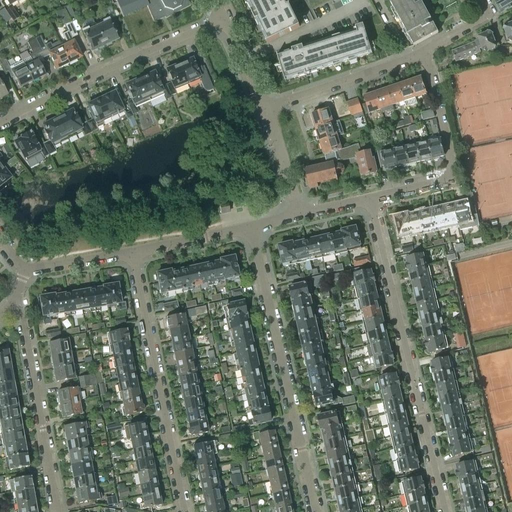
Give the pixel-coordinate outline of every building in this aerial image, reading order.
[(190,6),(186,0),(115,0),(122,16),(147,6),(154,23),(165,18),(165,19),(190,6)] [(246,0),(252,11),(251,11),(256,21),(257,21),(267,43),(300,27),(289,5),(287,6),(286,4),(294,0),(246,0)] [(397,0),(391,4),(402,25),(427,11),(420,0),(397,0)] [(511,0),(506,0),(496,6),(501,15),(511,8),(511,0)] [(64,8),(68,17),(69,19),(70,19),(75,16),(69,5),(64,8)] [(12,8),(6,12),(11,19),(10,19),(12,22),(19,18),(12,8)] [(0,15),(5,23),(10,19),(11,19),(6,12),(4,9),(0,12),(0,15)] [(438,33),(429,15),(427,11),(402,25),(414,46),(438,33)] [(67,45),(61,48),(68,64),(81,58),(72,38),(77,36),(70,19),(69,19),(68,17),(61,20),(63,25),(65,25),(68,32),(62,35),(67,45)] [(103,23),(95,26),(104,46),(105,45),(106,46),(111,44),(111,42),(116,40),(107,19),(102,22),(103,23)] [(306,76),(311,74),(319,72),(318,71),(333,66),(334,67),(342,65),(342,64),(349,61),(349,62),(357,60),(357,59),(372,54),(365,32),(366,32),(364,25),(356,28),(358,33),(304,50),(303,46),(292,50),(292,51),(277,55),(285,81),(298,77),(298,78),(306,76)] [(103,46),(104,46),(95,26),(83,32),(92,51),(97,49),(99,50),(103,48),(103,46)] [(476,42),(476,43),(452,52),(456,62),(480,53),(479,50),(483,48),(483,50),(483,51),(487,53),(487,52),(494,49),(494,50),(496,46),(496,45),(492,35),(488,33),(487,33),(478,37),(480,41),(476,42)] [(56,70),(68,64),(61,48),(58,42),(46,48),(40,36),(35,39),(44,58),(49,55),(56,70)] [(27,43),(32,54),(28,55),(29,57),(22,61),(32,82),(45,75),(37,61),(44,58),(35,39),(27,43)] [(499,51),(500,57),(501,61),(509,58),(505,46),(498,48),(499,51)] [(11,78),(14,77),(19,88),(32,82),(22,61),(9,67),(5,60),(4,61),(3,58),(0,59),(0,63),(0,65),(1,65),(5,73),(8,72),(11,78)] [(188,62),(179,65),(188,85),(200,80),(204,89),(204,90),(205,91),(206,91),(207,92),(208,92),(210,91),(214,90),(204,66),(201,68),(199,64),(195,66),(192,60),(191,59),(191,58),(190,58),(189,59),(188,60),(188,62)] [(166,86),(171,97),(171,98),(172,100),(177,98),(176,95),(176,94),(175,91),(188,85),(179,65),(170,69),(170,68),(169,68),(168,68),(167,68),(166,69),(166,71),(171,83),(166,86)] [(441,87),(447,86),(443,72),(438,73),(441,87)] [(166,101),(171,98),(171,97),(166,86),(160,88),(154,74),(140,80),(150,102),(163,96),(166,101)] [(409,82),(415,98),(427,94),(421,78),(409,82)] [(136,108),(150,102),(140,80),(125,86),(132,101),(127,104),(130,112),(132,116),(138,113),(136,108)] [(403,102),(415,98),(409,82),(398,85),(401,94),(403,102)] [(392,106),(403,102),(401,94),(398,85),(387,89),(392,106)] [(381,110),(392,106),(387,89),(375,93),(380,107),(381,110)] [(101,97),(111,118),(117,115),(117,116),(124,113),(114,93),(109,95),(106,95),(101,97)] [(365,115),(381,110),(380,107),(375,93),(364,97),(366,104),(362,105),(365,115)] [(103,122),(111,118),(101,97),(94,101),(93,103),(87,106),(90,114),(89,114),(91,120),(86,123),(91,133),(92,135),(99,132),(97,128),(103,126),(103,125),(104,125),(104,124),(104,123),(103,122)] [(355,110),(361,108),(358,99),(352,101),(355,110)] [(357,114),(355,110),(352,101),(347,103),(351,116),(357,114)] [(311,114),(316,129),(332,123),(328,109),(311,114)] [(421,116),(423,121),(435,117),(432,110),(421,113),(421,116)] [(84,137),(91,133),(86,123),(81,125),(76,116),(75,116),(72,111),(57,119),(67,138),(74,135),(75,136),(82,133),(84,137)] [(404,121),(402,121),(398,123),(399,128),(411,124),(409,116),(403,118),(404,121)] [(60,142),(67,138),(57,119),(43,126),(45,131),(43,132),(48,142),(43,144),(48,156),(56,152),(54,147),(60,144),(60,142)] [(337,136),(332,123),(316,129),(320,142),(337,136)] [(43,158),(48,156),(43,144),(38,147),(30,132),(20,137),(21,139),(14,143),(18,152),(20,151),(25,162),(41,154),(43,158)] [(337,136),(320,142),(325,155),(341,150),(337,136)] [(429,143),(433,161),(439,159),(440,157),(444,156),(441,140),(429,143)] [(416,145),(421,162),(426,161),(428,162),(433,161),(429,143),(416,145)] [(2,147),(6,154),(11,151),(7,144),(2,147)] [(338,163),(340,162),(358,158),(362,177),(377,174),(374,160),(372,160),(369,148),(365,149),(365,152),(361,153),(358,144),(341,150),(325,155),(327,165),(305,170),(310,189),(318,187),(318,184),(336,179),(336,182),(338,181),(337,176),(342,175),(344,173),(345,170),(344,168),(342,166),(339,165),(338,165),(338,163)] [(405,148),(410,166),(416,165),(417,163),(421,162),(416,145),(405,148)] [(398,167),(402,166),(404,167),(410,166),(405,148),(394,151),(398,167)] [(385,170),(387,170),(389,171),(392,170),(393,168),(398,167),(394,151),(382,153),(385,170)] [(12,177),(3,165),(0,167),(0,193),(7,188),(4,183),(12,177)] [(229,213),(227,203),(219,205),(221,215),(229,213)] [(459,203),(454,205),(459,225),(466,224),(466,225),(471,224),(467,203),(461,205),(459,203)] [(452,227),(459,225),(454,205),(448,206),(448,208),(443,209),(447,228),(447,229),(452,228),(452,227)] [(440,208),(431,210),(436,232),(441,231),(441,230),(447,228),(443,209),(442,209),(440,208)] [(431,233),(436,232),(431,210),(429,211),(428,213),(427,213),(426,212),(419,213),(424,233),(431,232),(431,233)] [(417,235),(424,233),(419,213),(415,214),(414,216),(409,217),(409,216),(407,216),(411,234),(412,238),(417,236),(417,235)] [(411,234),(407,216),(395,219),(399,237),(411,234)] [(342,232),(347,252),(360,249),(357,234),(359,234),(357,228),(356,229),(356,228),(342,232)] [(334,255),(347,252),(342,232),(337,233),(337,234),(330,236),(334,255)] [(322,258),(334,255),(330,236),(324,237),(323,236),(317,237),(322,258)] [(309,261),(322,258),(317,237),(310,239),(310,241),(305,242),(309,261)] [(297,264),(309,261),(305,242),(299,243),(297,242),(292,243),(297,264)] [(283,267),(297,264),(292,243),(278,246),(279,247),(277,247),(278,253),(280,252),(283,267)] [(404,254),(413,251),(412,245),(402,247),(404,254)] [(409,270),(409,271),(426,267),(424,260),(427,259),(426,254),(406,259),(408,264),(406,265),(408,270),(409,270)] [(353,260),(355,267),(371,263),(369,256),(353,260)] [(220,261),(225,280),(234,278),(234,281),(239,280),(235,263),(237,263),(236,258),(234,258),(220,261)] [(208,264),(213,286),(218,285),(217,281),(225,280),(220,261),(215,262),(214,263),(208,264)] [(195,266),(199,285),(207,283),(207,287),(213,286),(208,264),(202,266),(200,265),(195,266)] [(183,270),(188,291),(193,290),(192,287),(199,285),(195,266),(190,267),(189,268),(183,270)] [(428,274),(426,267),(409,271),(412,282),(431,278),(430,273),(428,274)] [(352,289),(355,288),(374,283),(374,282),(376,282),(374,276),(373,276),(372,271),(365,273),(364,268),(352,271),(354,281),(350,281),(352,289)] [(170,271),(175,291),(182,289),(182,292),(188,291),(183,270),(177,271),(176,270),(170,271)] [(175,291),(170,271),(156,274),(156,275),(155,275),(156,281),(158,280),(162,297),(167,296),(166,293),(175,291)] [(300,273),(285,276),(287,282),(301,279),(300,273)] [(328,278),(329,282),(341,280),(340,274),(331,276),(332,277),(328,278)] [(325,275),(312,278),(314,287),(327,284),(325,275)] [(413,294),(432,290),(430,283),(433,283),(431,278),(412,282),(413,288),(412,290),(413,294)] [(292,300),(313,296),(311,289),(312,288),(311,283),(289,288),(292,300)] [(377,294),(374,283),(355,288),(357,299),(377,294)] [(104,287),(107,306),(108,308),(116,307),(116,308),(121,307),(118,284),(112,285),(105,286),(105,287),(104,287)] [(91,290),(95,312),(100,311),(99,308),(100,308),(100,307),(107,306),(104,287),(97,288),(97,289),(91,290)] [(228,292),(229,298),(232,297),(242,295),(241,289),(231,291),(228,292)] [(78,291),(82,310),(89,309),(89,310),(90,313),(95,312),(91,290),(86,291),(85,290),(78,291)] [(433,297),(432,290),(413,294),(415,300),(416,300),(418,306),(437,301),(436,296),(433,297)] [(75,311),(82,310),(78,291),(72,292),(71,293),(66,294),(70,316),(74,315),(74,312),(75,312),(75,311)] [(53,295),(57,315),(64,313),(64,314),(65,314),(65,317),(70,316),(66,294),(61,295),(60,294),(53,295)] [(379,301),(377,294),(357,299),(360,311),(382,306),(380,301),(379,301)] [(57,315),(53,295),(52,296),(52,295),(45,297),(39,298),(43,321),(49,320),(48,318),(56,317),(56,315),(57,315)] [(316,308),(313,296),(292,300),(294,306),(293,307),(294,312),(313,308),(316,308)] [(233,304),(232,300),(220,303),(222,312),(224,312),(225,312),(226,312),(228,319),(246,315),(243,302),(233,304)] [(433,315),(437,314),(435,307),(438,306),(437,301),(418,306),(419,312),(418,313),(419,318),(433,315)] [(163,307),(163,308),(164,314),(179,311),(177,302),(163,305),(163,307)] [(163,307),(163,305),(162,304),(152,306),(154,312),(160,310),(161,310),(161,309),(163,308),(163,307)] [(360,311),(363,322),(383,318),(381,312),(383,311),(382,306),(360,311)] [(183,315),(184,319),(195,317),(195,316),(206,314),(205,307),(182,311),(183,315)] [(313,308),(294,312),(295,317),(296,318),(298,324),(318,319),(317,314),(314,315),(313,308)] [(439,320),(437,314),(433,315),(419,318),(420,323),(422,323),(423,329),(443,325),(441,320),(439,320)] [(183,315),(165,318),(168,330),(186,327),(184,319),(183,315)] [(228,319),(225,320),(227,332),(249,327),(248,321),(247,321),(246,315),(228,319)] [(124,318),(114,319),(116,327),(125,325),(124,318)] [(384,324),(383,318),(363,322),(366,334),(387,329),(386,324),(384,324)] [(320,324),(318,319),(298,324),(299,330),(298,331),(299,336),(318,332),(316,324),(320,324)] [(426,341),(443,337),(441,330),(444,329),(443,325),(423,329),(426,341)] [(186,327),(168,330),(169,336),(171,336),(172,342),(188,339),(186,327)] [(249,327),(227,332),(230,344),(251,339),(249,332),(251,332),(249,327)] [(60,329),(45,332),(46,339),(61,336),(60,329)] [(127,329),(108,333),(111,346),(129,342),(127,329)] [(366,334),(369,346),(388,341),(387,336),(389,334),(387,329),(366,334)] [(318,332),(299,336),(300,341),(302,342),(303,347),(324,343),(323,337),(320,338),(318,332)] [(444,344),(443,337),(426,341),(426,342),(425,342),(426,348),(428,348),(429,353),(448,348),(447,343),(444,344)] [(188,339),(172,342),(173,348),(171,348),(172,352),(174,353),(191,350),(188,339)] [(251,339),(230,344),(231,348),(234,347),(236,355),(255,351),(253,344),(252,345),(251,339)] [(72,353),(70,340),(49,344),(50,349),(48,350),(49,355),(51,355),(51,356),(72,353)] [(391,353),(388,341),(369,346),(371,357),(391,353)] [(131,347),(129,342),(111,346),(113,357),(130,353),(129,349),(131,347)] [(325,347),(324,343),(303,347),(304,354),(303,354),(305,360),(324,355),(322,348),(325,347)] [(0,372),(10,371),(7,351),(5,352),(5,350),(4,350),(0,350),(0,372)] [(191,350),(174,353),(174,355),(173,356),(174,360),(175,360),(176,365),(193,362),(191,350)] [(255,351),(236,355),(237,361),(234,362),(236,368),(257,363),(255,356),(256,356),(255,351)] [(74,366),(72,353),(51,356),(52,357),(50,358),(51,363),(53,363),(54,369),(74,366)] [(130,353),(113,357),(115,369),(133,365),(132,365),(134,363),(133,359),(131,359),(130,353)] [(391,353),(371,357),(371,358),(369,358),(371,366),(373,365),(374,370),(394,365),(393,360),(394,359),(393,353),(391,354),(391,353)] [(324,355),(305,360),(306,365),(307,365),(308,371),(329,366),(328,362),(325,362),(324,355)] [(434,374),(451,371),(449,364),(452,363),(451,358),(431,363),(433,368),(431,368),(433,374),(434,374)] [(193,362),(176,365),(177,371),(176,372),(177,376),(178,376),(179,377),(195,374),(193,362)] [(257,363),(236,368),(236,372),(239,371),(241,379),(260,374),(259,368),(258,368),(257,363)] [(133,367),(133,365),(115,369),(118,380),(124,379),(135,377),(134,372),(135,371),(134,367),(133,367)] [(55,376),(56,382),(77,378),(74,366),(54,369),(54,370),(52,371),(53,376),(55,376)] [(330,371),(329,366),(308,371),(310,377),(309,378),(310,383),(329,379),(327,372),(330,371)] [(0,384),(13,382),(10,371),(0,372),(0,384)] [(452,378),(451,371),(434,374),(437,386),(456,382),(455,377),(452,378)] [(96,380),(95,375),(94,374),(78,378),(79,383),(96,380)] [(195,374),(179,377),(179,378),(178,379),(179,384),(180,384),(181,389),(198,386),(195,374)] [(260,374),(241,379),(242,385),(240,385),(241,391),(262,386),(260,380),(262,380),(260,374)] [(396,375),(377,379),(378,384),(374,385),(376,392),(380,391),(399,387),(399,386),(400,385),(399,379),(397,380),(396,375)] [(124,379),(118,380),(120,392),(137,388),(139,387),(138,383),(136,382),(135,377),(124,379)] [(329,379),(310,383),(311,388),(312,389),(313,394),(313,395),(332,391),(331,390),(335,389),(334,386),(331,386),(329,379)] [(96,380),(79,383),(80,389),(97,385),(96,381),(96,380)] [(0,396),(15,394),(13,382),(0,384),(0,396)] [(438,398),(456,394),(455,387),(457,387),(456,382),(437,386),(438,392),(437,393),(438,398)] [(105,388),(104,384),(98,385),(100,396),(106,395),(105,388)] [(198,386),(181,389),(182,395),(181,396),(182,399),(183,400),(183,401),(200,397),(198,386)] [(245,395),(246,402),(266,398),(264,392),(263,392),(262,386),(241,391),(242,395),(245,395)] [(402,398),(399,387),(380,391),(382,403),(402,398)] [(81,401),(79,388),(58,392),(59,397),(58,399),(58,403),(60,404),(81,401)] [(138,390),(137,388),(120,392),(123,404),(140,400),(139,396),(140,394),(139,391),(138,390)] [(316,406),(315,406),(315,407),(333,403),(334,406),(343,404),(343,406),(356,404),(354,396),(341,399),(337,397),(333,398),(332,391),(313,395),(316,406)] [(15,394),(0,396),(0,409),(17,407),(15,394)] [(458,401),(456,394),(438,398),(440,403),(441,404),(443,409),(462,405),(461,400),(458,401)] [(185,407),(186,412),(203,409),(200,397),(183,401),(184,402),(182,403),(183,407),(185,407)] [(266,398),(246,402),(248,408),(245,409),(246,414),(249,414),(250,414),(267,410),(266,403),(267,403),(266,398)] [(402,398),(382,403),(385,415),(406,410),(405,404),(403,404),(402,398)] [(123,404),(125,416),(142,413),(142,412),(144,411),(143,407),(141,406),(140,400),(123,404)] [(62,412),(63,418),(83,414),(81,401),(60,404),(61,406),(59,407),(60,411),(62,412)] [(444,421),(462,417),(460,410),(463,410),(462,405),(443,409),(444,415),(443,417),(444,421)] [(17,407),(0,409),(0,418),(1,422),(19,418),(17,407)] [(203,409),(186,412),(187,418),(186,419),(187,423),(188,423),(188,424),(205,421),(203,409)] [(267,410),(250,414),(251,420),(249,420),(250,421),(247,421),(248,426),(270,422),(267,410)] [(407,415),(406,410),(385,415),(388,426),(407,421),(406,416),(407,415)] [(343,425),(340,412),(317,417),(320,430),(322,430),(343,425)] [(464,424),(462,417),(444,421),(445,426),(447,427),(448,433),(467,428),(466,424),(464,424)] [(19,418),(1,422),(1,427),(0,426),(0,434),(3,434),(21,431),(19,418)] [(140,424),(123,427),(124,432),(128,431),(130,438),(146,434),(146,433),(148,432),(147,428),(145,428),(144,423),(144,422),(143,421),(141,421),(140,422),(140,424)] [(205,421),(188,424),(189,430),(188,431),(189,435),(190,435),(191,436),(207,433),(205,421)] [(407,421),(388,426),(391,438),(412,433),(410,428),(409,428),(407,421)] [(89,428),(88,423),(64,427),(65,432),(63,434),(64,438),(66,439),(66,440),(78,438),(86,436),(85,429),(88,428),(89,428)] [(105,426),(106,432),(121,429),(120,424),(105,426)] [(232,428),(233,435),(245,432),(244,425),(232,428)] [(322,430),(323,435),(322,436),(323,440),(324,441),(324,442),(345,437),(343,425),(322,430)] [(451,444),(467,440),(466,434),(469,433),(467,428),(448,433),(451,444)] [(365,432),(367,443),(375,441),(373,430),(365,432)] [(21,431),(3,434),(5,446),(23,442),(21,431)] [(258,434),(261,447),(276,444),(273,431),(258,434)] [(413,438),(412,433),(391,438),(393,449),(413,445),(411,439),(413,438)] [(148,440),(146,434),(130,438),(132,450),(149,446),(149,445),(150,444),(149,441),(148,440)] [(230,434),(217,437),(219,442),(232,440),(231,437),(230,434)] [(78,438),(66,440),(66,441),(65,442),(66,447),(68,447),(69,453),(72,452),(89,449),(86,436),(78,438)] [(327,453),(327,454),(348,449),(345,437),(324,442),(326,447),(325,448),(326,452),(327,453)] [(469,448),(467,440),(451,444),(451,446),(450,446),(451,452),(453,452),(454,457),(473,452),(472,447),(469,448)] [(23,442),(5,446),(7,458),(25,455),(25,454),(23,442)] [(196,458),(211,455),(216,454),(215,447),(217,445),(216,442),(197,445),(197,444),(196,443),(195,443),(194,444),(193,445),(193,446),(194,452),(192,453),(193,456),(195,457),(196,458)] [(279,456),(276,444),(261,447),(264,459),(279,456)] [(413,445),(393,449),(396,461),(416,457),(413,445)] [(149,446),(132,450),(134,461),(151,458),(151,457),(152,456),(152,452),(150,451),(149,446)] [(72,452),(69,453),(67,454),(68,459),(70,460),(71,465),(91,462),(89,449),(72,452)] [(351,461),(348,449),(327,454),(328,459),(327,460),(328,464),(330,465),(330,466),(351,461)] [(25,455),(7,458),(9,471),(29,467),(27,454),(25,454),(25,455)] [(492,454),(480,457),(481,463),(493,460),(492,454)] [(198,470),(214,467),(211,455),(196,458),(197,463),(195,464),(196,468),(198,469),(198,470)] [(267,471),(282,468),(279,456),(264,459),(267,471)] [(416,458),(416,457),(396,461),(399,473),(419,469),(417,463),(419,463),(417,458),(416,458)] [(152,463),(151,458),(134,461),(137,473),(144,472),(154,470),(153,469),(155,468),(154,464),(152,463)] [(333,477),(333,478),(354,473),(351,461),(330,466),(331,472),(330,473),(331,477),(333,477)] [(91,462),(71,465),(71,466),(69,467),(70,472),(72,473),(73,478),(90,475),(93,474),(96,474),(95,469),(92,470),(91,462)] [(459,479),(479,475),(477,469),(475,470),(473,462),(456,466),(457,471),(456,472),(458,477),(459,477),(459,479)] [(373,467),(376,477),(380,476),(381,481),(381,482),(388,480),(387,477),(382,478),(380,468),(383,467),(382,465),(379,466),(379,465),(373,467)] [(200,482),(216,479),(214,467),(198,470),(199,475),(197,476),(198,480),(200,481),(200,482)] [(284,480),(282,468),(267,471),(269,483),(284,480)] [(144,472),(137,473),(139,485),(156,482),(155,477),(157,476),(156,471),(154,471),(154,470),(144,472)] [(356,486),(354,473),(333,478),(336,490),(356,486)] [(90,475),(73,478),(73,479),(72,480),(73,485),(75,486),(75,491),(81,490),(96,488),(93,474),(90,475)] [(459,479),(461,484),(459,486),(461,491),(479,487),(477,479),(480,479),(479,475),(459,479)] [(13,485),(15,493),(33,490),(31,477),(10,481),(11,485),(13,485)] [(203,494),(219,491),(216,479),(200,482),(201,483),(199,485),(200,488),(202,489),(203,494)] [(421,479),(402,483),(404,495),(424,490),(423,489),(425,489),(423,484),(422,484),(421,479)] [(272,495),(287,492),(284,480),(269,483),(272,495)] [(156,483),(156,482),(139,485),(142,497),(158,493),(158,489),(159,487),(158,484),(156,483)] [(337,497),(338,503),(359,498),(356,486),(336,490),(336,492),(335,493),(336,497),(337,497)] [(479,487),(461,491),(462,495),(463,496),(465,502),(484,498),(483,492),(480,493),(479,487)] [(81,490),(75,491),(76,492),(74,493),(75,498),(77,498),(78,504),(101,499),(100,494),(97,495),(96,488),(81,490)] [(126,488),(124,488),(118,490),(119,499),(119,501),(128,500),(127,497),(128,497),(126,488)] [(34,496),(33,490),(15,493),(16,500),(13,500),(14,505),(17,504),(34,501),(33,497),(34,496)] [(425,496),(424,490),(404,495),(407,507),(428,502),(427,497),(425,496)] [(205,506),(221,503),(219,491),(203,494),(203,495),(201,496),(202,500),(204,500),(205,506)] [(290,504),(287,492),(272,495),(275,507),(290,504)] [(158,493),(142,497),(143,504),(139,505),(140,510),(156,507),(157,508),(158,508),(159,508),(160,507),(161,507),(161,506),(160,500),(161,499),(160,495),(159,495),(158,493)] [(116,497),(106,498),(107,505),(114,504),(115,506),(118,506),(116,497)] [(353,511),(362,510),(359,498),(338,503),(339,504),(337,505),(338,509),(340,509),(340,511),(353,511)] [(484,498),(465,502),(466,508),(465,509),(465,511),(477,511),(484,511),(482,502),(485,502),(484,498)] [(15,511),(36,511),(36,508),(36,507),(36,504),(35,503),(34,501),(17,504),(18,511),(15,511)] [(407,507),(408,511),(428,511),(428,508),(429,507),(428,502),(407,507)] [(222,511),(221,503),(205,506),(205,507),(204,508),(205,511),(206,511),(222,511)]
